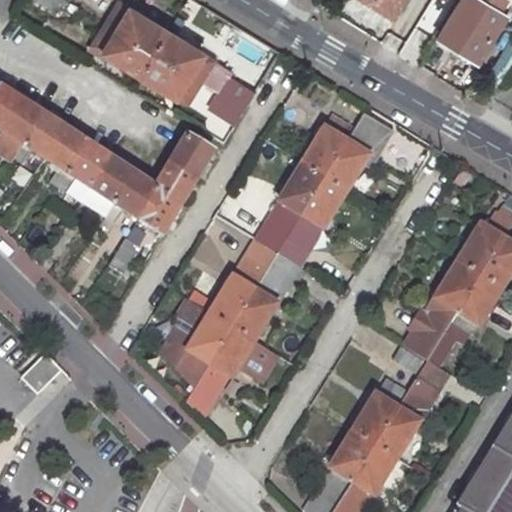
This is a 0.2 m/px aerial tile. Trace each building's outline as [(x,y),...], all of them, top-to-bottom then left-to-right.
[(34,0),(55,13),(63,0),(34,0)] [(401,0),(361,0),(390,18),(401,0)] [(511,1),(511,0),(459,0),(440,33),(478,57),(511,1)] [(122,2),(104,31),(114,37),(106,51),(178,96),(186,83),(198,91),(216,61),(122,2)] [(104,31),(95,44),(106,51),(114,37),(104,31)] [(230,79),(213,107),(238,122),(255,95),(230,79)] [(178,96),(189,103),(198,91),(186,83),(178,96)] [(158,187),(2,87),(0,90),(0,147),(23,162),(32,149),(59,167),(50,180),(68,191),(117,223),(125,211),(162,234),(216,151),(191,135),(158,187)] [(331,113),(276,201),(287,207),(282,216),(305,230),(310,222),(321,228),(366,154),(356,147),(361,140),(350,133),(353,127),(331,113)] [(252,339),(297,265),(314,239),(270,212),(207,312),(183,297),(172,315),(196,330),(189,340),(178,334),(173,342),(168,338),(158,353),(192,386),(182,403),(203,416),(235,365),(259,380),(275,353),(252,339)] [(492,232),(480,226),(404,348),(425,361),(429,353),(450,321),(465,330),(472,334),(511,268),(511,234),(497,226),(492,232)] [(128,239),(110,266),(125,275),(143,248),(128,239)] [(453,337),(459,340),(465,330),(450,321),(429,353),(439,359),(453,337)] [(400,349),(392,360),(414,374),(421,362),(400,349)] [(278,355),(271,366),(289,377),(296,366),(278,355)] [(44,357),(24,379),(38,392),(58,371),(44,357)] [(385,379),(299,511),(329,511),(343,490),(355,497),(360,490),(369,495),(417,422),(446,375),(425,361),(406,392),(385,379)] [(511,511),(511,420),(460,505),(463,507),(460,511),(511,511)] [(329,511),(358,511),(369,495),(360,490),(355,497),(343,490),(329,511)]
